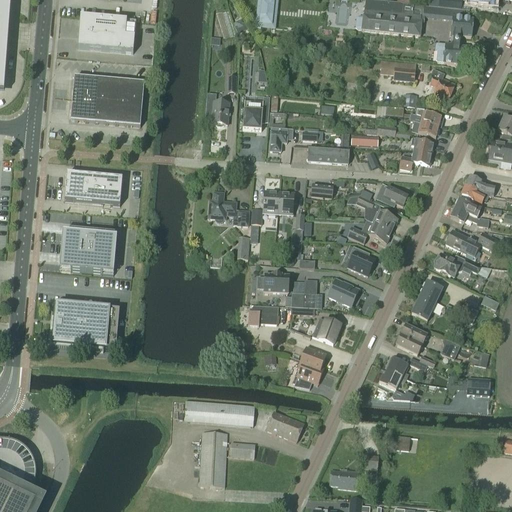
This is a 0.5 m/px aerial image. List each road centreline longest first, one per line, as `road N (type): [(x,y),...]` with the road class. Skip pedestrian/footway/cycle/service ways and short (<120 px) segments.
road 1 (residential): [(290,511),(444,184)]
road 2 (residential): [(444,184),(179,163)]
road 3 (tertiary): [(31,129),(12,365)]
road 4 (unclassified): [(3,397),(45,425),(57,446),(59,473),(46,511)]
road 5 (residential): [(453,166),(511,44)]
road 6 (tertiary): [(31,129),(44,0)]
